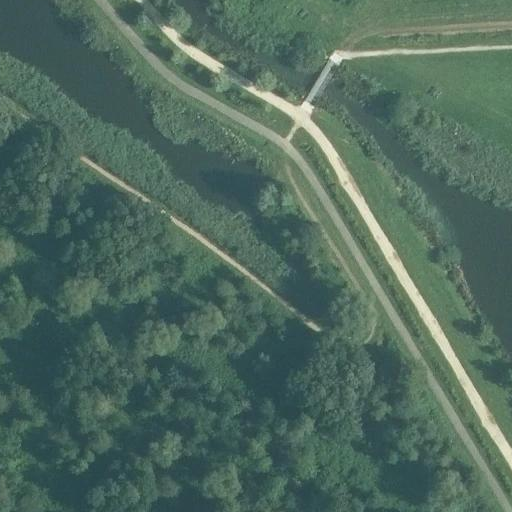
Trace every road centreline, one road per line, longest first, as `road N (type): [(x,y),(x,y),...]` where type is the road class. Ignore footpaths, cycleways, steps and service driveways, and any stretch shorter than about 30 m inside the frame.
road 1 (unknown): [(303,117),(286,145),(287,171),(376,327),(376,345),(356,355),(0,99)]
road 2 (unknown): [(337,59),(346,42),(380,30),(511,24)]
